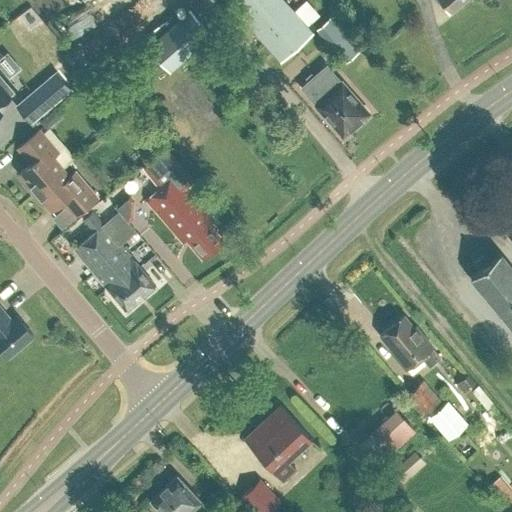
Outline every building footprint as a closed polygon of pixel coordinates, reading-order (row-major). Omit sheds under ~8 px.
[(226,0),(279,59),(312,30),(284,0),(226,0)] [(438,0),(448,11),(462,0),(438,0)] [(165,27),(147,44),(169,68),(209,32),(205,27),(187,7),(165,27)] [(331,14),(329,16),(322,11),(316,19),(323,24),(318,32),(332,43),(346,25),(331,14)] [(325,62),(300,85),(315,103),(315,104),(341,134),(358,119),(362,120),(368,115),(367,112),(369,110),(343,80),(341,81),(325,62)] [(0,111),(1,111),(0,109),(0,100),(16,86),(0,66),(0,111)] [(55,70),(26,94),(43,112),(70,88),(55,70)] [(46,112),(38,119),(45,128),(53,121),(46,112)] [(136,119),(123,130),(143,153),(155,142),(136,119)] [(23,181),(32,192),(63,168),(52,155),(58,150),(39,128),(17,146),(30,161),(18,172),(25,179),(23,181)] [(156,173),(142,184),(151,194),(145,199),(177,235),(181,232),(186,238),(201,256),(222,238),(208,222),(214,217),(184,183),(190,178),(164,146),(146,160),(156,173)] [(63,168),(32,192),(41,203),(43,201),(50,209),(62,199),(75,214),(96,196),(78,174),(72,179),(63,168)] [(113,203),(100,214),(105,220),(118,209),(115,206),(113,203)] [(126,275),(142,294),(155,283),(103,221),(94,229),(114,253),(116,252),(121,258),(116,262),(126,274),(126,275)] [(511,241),(511,222),(503,230),(511,241)] [(125,309),(142,294),(126,275),(126,274),(116,262),(121,258),(116,252),(114,253),(94,229),(73,247),(125,309)] [(490,258),(483,249),(469,261),(476,269),(468,276),(511,329),(511,268),(498,251),(490,258)] [(0,348),(6,356),(32,333),(15,315),(12,318),(0,303),(0,348)] [(390,345),(388,346),(405,367),(420,354),(429,365),(439,356),(431,346),(432,345),(415,324),(413,326),(403,313),(379,332),(390,345)] [(463,391),(475,381),(467,372),(456,382),(463,391)] [(424,411),(435,403),(422,386),(411,395),(424,411)] [(281,479),(294,466),(286,457),(309,436),(280,404),(243,438),(281,479)] [(401,414),(363,449),(375,462),(413,427),(401,414)] [(414,449),(391,470),(402,482),(408,477),(406,476),(409,473),(410,474),(425,461),(414,449)] [(163,511),(186,511),(200,499),(176,474),(150,498),(163,511)] [(268,511),(281,501),(259,477),(238,496),(252,511),(268,511)] [(204,503),(211,511),(226,511),(230,509),(215,492),(204,503)] [(511,492),(500,502),(508,511),(510,511),(511,511),(511,492)]
